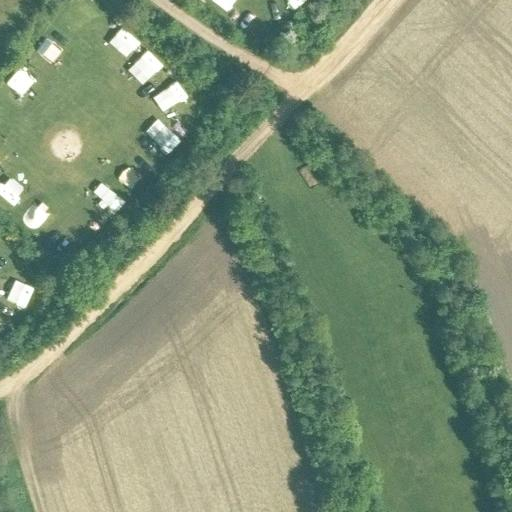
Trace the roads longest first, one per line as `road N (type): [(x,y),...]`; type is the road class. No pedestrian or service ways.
road 1 (track): [(296,94),(4,390),(1,412),(31,511)]
road 2 (track): [(296,94),(160,0)]
road 3 (track): [(384,0),(296,94)]
